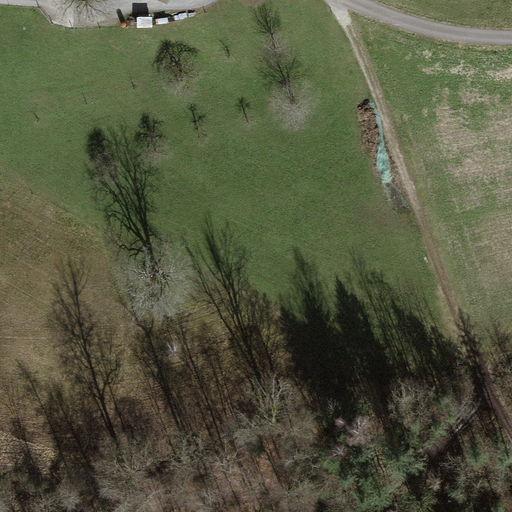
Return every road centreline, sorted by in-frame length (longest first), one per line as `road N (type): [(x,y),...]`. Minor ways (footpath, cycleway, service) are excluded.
road 1 (track): [(335,0),(511,405)]
road 2 (unclassified): [(350,0),(444,31),(511,38)]
